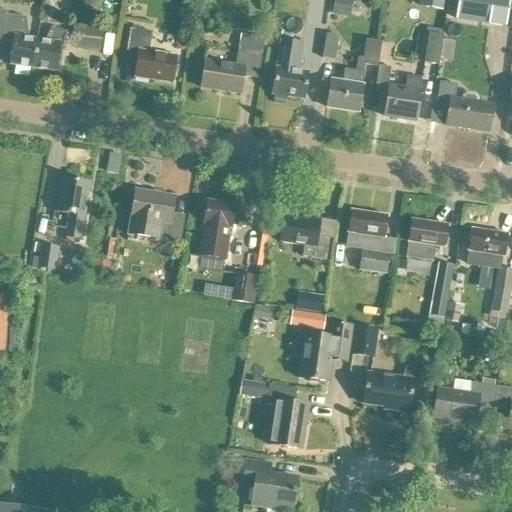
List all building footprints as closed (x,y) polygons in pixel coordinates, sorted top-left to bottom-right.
[(352,0),(350,0),(333,0),(331,17),(349,20),(352,0)] [(419,0),(418,9),(441,12),(442,0),(419,0)] [(457,0),(458,2),(454,23),(504,30),(507,11),(508,2),(508,0),(457,0)] [(33,69),(38,41),(28,40),(26,19),(6,16),(6,15),(0,13),(0,43),(2,43),(2,42),(13,44),(10,66),(33,69)] [(99,50),(102,30),(74,25),(71,45),(99,50)] [(38,41),(33,69),(56,73),(59,49),(63,50),(65,32),(50,30),(45,43),(38,41)] [(176,58),(149,54),(152,34),(130,31),(126,55),(138,57),(134,79),(172,85),(176,58)] [(240,36),(236,66),(207,62),(201,90),(240,96),(243,79),(259,81),(264,41),(240,36)] [(326,36),(323,53),(322,61),(336,63),(339,38),(326,36)] [(438,68),(441,46),(442,38),(429,36),(424,66),(438,68)] [(358,60),(356,73),(344,72),(343,84),(330,82),(326,110),(359,115),(363,74),(364,67),(377,69),(382,44),(366,42),(363,61),(358,60)] [(304,101),(308,75),(298,74),(302,46),(280,43),(272,96),(275,97),(274,102),(286,104),(286,98),(304,101)] [(419,92),(421,81),(407,79),(405,90),(388,88),(387,97),(384,119),(415,124),(420,92),(419,92)] [(374,95),(387,97),(388,88),(388,85),(376,83),(374,95)] [(453,103),(456,87),(439,84),(435,114),(447,116),(445,129),(488,135),(492,108),(453,103)] [(81,243),(84,218),(90,187),(61,182),(56,213),(68,215),(65,240),(81,243)] [(185,218),(172,215),(175,200),(136,193),(128,237),(159,243),(180,247),(185,218)] [(207,204),(202,235),(203,235),(199,259),(225,263),(229,239),(231,239),(236,208),(233,208),(234,204),(222,202),(221,206),(207,204)] [(328,241),(318,239),(322,215),(309,213),(309,217),(285,213),(280,244),(302,248),(300,259),(324,264),(328,241)] [(384,240),(388,219),(351,213),(347,234),(384,240)] [(449,228),(411,222),(405,261),(433,265),(436,248),(445,250),(449,228)] [(471,232),(468,252),(465,267),(497,272),(497,270),(499,258),(505,258),(509,238),(471,232)] [(37,267),(54,270),(57,250),(40,248),(37,267)] [(387,277),(390,256),(362,251),(359,273),(387,277)] [(93,262),(89,283),(107,286),(111,265),(93,262)] [(441,337),(445,316),(454,267),(438,264),(426,335),(441,337)] [(507,317),(511,289),(511,272),(497,270),(490,314),(507,317)] [(252,305),(256,279),(234,276),(230,302),(252,305)] [(319,316),(322,298),(296,294),(293,312),(319,316)] [(251,319),(271,323),(273,311),(253,307),(251,319)] [(304,329),(320,332),(322,318),(321,318),(306,316),(304,329)] [(347,355),(351,328),(334,325),(331,339),(305,335),(299,379),(329,384),(333,353),(347,355)] [(460,326),(459,337),(466,338),(468,327),(460,326)] [(374,359),(378,332),(357,328),(352,356),(374,359)] [(501,336),(488,334),(487,342),(499,344),(501,336)] [(413,382),(416,369),(406,367),(403,380),(367,375),(362,405),(393,410),(393,411),(409,414),(413,382)] [(256,400),(266,402),(266,406),(276,408),(270,447),(301,452),(308,407),(292,405),(295,390),(259,385),(240,382),(237,397),(256,400)] [(493,412),(497,388),(482,386),(472,384),(454,382),(452,394),(437,391),(433,419),(475,425),(477,409),(493,412)] [(511,390),(497,388),(493,412),(509,414),(507,430),(511,430),(511,390)] [(280,511),(292,511),(297,480),(295,480),(295,482),(269,478),(271,466),(246,462),(244,481),(255,483),(251,508),(280,511)]
